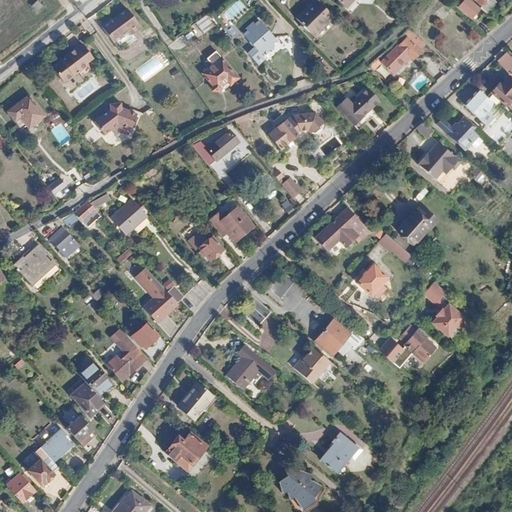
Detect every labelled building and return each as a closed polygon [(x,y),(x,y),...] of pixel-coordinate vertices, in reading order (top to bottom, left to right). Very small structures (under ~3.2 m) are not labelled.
[(39,0),(33,5),(39,12),(45,7),(46,7),(39,0)] [(237,0),(221,14),(227,22),(244,8),(237,0)] [(465,0),(459,7),(471,18),(479,9),(467,0),(465,0)] [(473,0),(481,7),(479,9),(485,14),(495,2),(492,0),(473,0)] [(317,1),(297,20),(314,36),(333,18),(317,1)] [(434,13),(441,21),(449,15),(442,7),(434,13)] [(127,9),(103,27),(115,43),(115,42),(128,32),(130,34),(132,33),(140,27),(127,9)] [(206,16),(199,21),(202,26),(210,20),(206,16)] [(249,33),(244,36),(254,48),(248,53),(258,65),(265,59),(260,54),(264,50),(266,53),(275,45),(273,43),(277,39),(261,22),(257,26),(255,24),(247,31),(249,33)] [(115,42),(120,48),(135,37),(132,33),(130,34),(128,32),(115,42)] [(279,42),(290,44),(291,37),(280,35),(279,42)] [(388,55),(395,62),(388,69),(393,75),(402,66),(399,63),(408,55),(412,59),(420,51),(408,38),(400,45),(399,44),(388,55)] [(93,59),(83,45),(57,63),(52,67),(54,70),(59,66),(67,79),(63,82),(64,84),(80,73),(82,76),(92,69),(88,64),(93,59)] [(511,60),(503,52),(495,61),(511,76),(511,60)] [(381,62),(388,69),(395,62),(388,55),(381,62)] [(186,60),(195,72),(201,67),(192,56),(186,60)] [(223,59),(205,73),(214,86),(214,91),(220,92),(221,86),(228,81),(231,85),(238,79),(223,59)] [(54,70),(63,82),(67,79),(59,66),(54,70)] [(499,85),(492,93),(506,105),(507,104),(511,109),(511,79),(509,77),(501,86),(499,85)] [(228,81),(221,86),(224,91),(231,85),(228,81)] [(379,100),(367,88),(351,103),(347,99),(337,108),(354,125),(364,116),(363,116),(371,108),(379,100)] [(466,105),(490,127),(504,113),(482,92),(474,100),(472,98),(466,105)] [(28,95),(8,111),(13,117),(19,113),(26,121),(29,124),(43,113),(28,95)] [(112,110),(96,122),(105,135),(112,130),(119,125),(131,131),(137,114),(123,108),(122,103),(117,104),(117,106),(111,107),(112,110)] [(285,121),(269,135),(281,149),(297,135),(296,134),(300,131),(308,129),(311,132),(315,133),(322,127),(323,122),(314,112),(293,116),(294,119),(288,124),(285,121)] [(13,117),(20,126),(25,122),(26,121),(19,113),(13,117)] [(26,121),(25,122),(28,127),(44,114),(43,113),(29,124),(26,121)] [(438,125),(466,150),(478,137),(470,129),(473,126),(464,118),(456,127),(455,126),(453,128),(443,119),(438,125)] [(417,127),(427,138),(434,131),(424,121),(417,127)] [(60,123),(49,131),(61,146),(71,138),(60,123)] [(119,125),(112,130),(116,135),(120,132),(129,135),(131,131),(119,125)] [(188,142),(206,163),(236,139),(227,129),(204,146),(198,138),(188,142)] [(511,134),(498,144),(505,154),(511,148),(511,134)] [(428,154),(444,168),(442,170),(445,173),(451,167),(453,169),(461,161),(438,141),(428,154)] [(418,164),(435,179),(442,170),(444,168),(428,154),(427,153),(418,164)] [(118,165),(107,171),(110,175),(120,169),(118,165)] [(477,167),(471,174),(479,182),(486,175),(477,167)] [(284,187),(294,200),(301,193),(291,181),(284,187)] [(106,195),(91,204),(96,210),(110,201),(106,195)] [(287,200),(280,204),(286,215),(292,211),(287,200)] [(137,204),(115,223),(129,239),(151,220),(137,204)] [(75,214),(82,221),(91,213),(84,206),(75,214)] [(332,223),(316,239),(327,251),(339,240),(347,248),(356,239),(367,229),(367,228),(349,208),(338,218),(332,223)] [(211,223),(219,233),(225,228),(229,232),(235,240),(253,226),(239,209),(227,219),(222,214),(211,223)] [(91,213),(82,221),(87,227),(96,219),(91,213)] [(414,213),(397,232),(405,238),(407,237),(413,243),(427,227),(421,221),(422,220),(414,213)] [(65,223),(69,228),(74,224),(73,223),(78,218),(75,214),(65,223)] [(329,220),(332,223),(338,218),(335,215),(329,220)] [(51,240),(67,259),(81,247),(64,228),(51,240)] [(225,228),(219,233),(223,237),(229,232),(225,228)] [(367,229),(356,239),(359,242),(370,232),(367,229)] [(380,243),(389,251),(390,249),(404,261),(410,255),(387,235),(380,243)] [(120,237),(107,249),(110,253),(123,241),(120,237)] [(213,237),(200,248),(210,260),(224,249),(213,237)] [(39,246),(15,266),(34,290),(59,270),(39,246)] [(127,249),(115,259),(119,264),(131,254),(127,249)] [(372,265),(356,283),(371,296),(374,293),(381,285),(387,278),(372,265)] [(268,287),(282,299),(297,282),(283,270),(268,287)] [(169,279),(162,285),(168,291),(174,285),(169,279)] [(0,296),(12,287),(6,281),(4,282),(7,285),(0,290),(0,296)] [(435,283),(425,294),(436,304),(440,300),(442,302),(448,295),(435,283)] [(168,291),(178,303),(184,297),(174,285),(168,291)] [(381,285),(374,293),(378,297),(385,289),(381,285)] [(247,302),(267,319),(273,312),(253,295),(247,302)] [(151,300),(156,305),(160,302),(155,296),(154,297),(152,299),(151,300)] [(173,302),(153,319),(164,331),(173,323),(176,326),(187,317),(173,302)] [(438,318),(433,323),(448,337),(456,328),(458,329),(461,329),(464,325),(464,322),(463,321),(465,318),(449,304),(444,311),(443,310),(436,316),(438,318)] [(332,321),(315,342),(331,356),(349,334),(332,321)] [(148,322),(134,335),(146,348),(160,335),(148,322)] [(173,323),(164,331),(167,335),(176,326),(173,323)] [(400,338),(406,343),(405,345),(407,347),(404,350),(391,339),(380,353),(400,369),(413,354),(424,363),(437,348),(426,339),(428,337),(419,329),(417,331),(411,325),(400,338)] [(107,364),(122,381),(144,362),(144,361),(147,358),(137,347),(133,350),(130,347),(125,352),(127,355),(123,358),(119,354),(107,364)] [(245,360),(230,378),(247,392),(261,374),(271,382),(279,373),(247,347),(239,355),(245,360)] [(297,361),(291,368),(309,384),(328,362),(312,347),(303,357),(298,363),(297,361)] [(80,375),(89,385),(102,400),(117,387),(95,362),(80,375)] [(321,382),(332,371),(327,366),(316,376),(321,382)] [(75,397),(86,411),(84,413),(90,421),(95,417),(96,419),(99,416),(101,418),(111,410),(102,400),(89,385),(75,397)] [(189,400),(180,410),(197,424),(216,400),(202,389),(191,401),(189,400)] [(95,417),(90,421),(96,427),(112,412),(111,410),(101,418),(99,416),(96,419),(95,417)] [(81,416),(67,428),(79,442),(93,430),(81,416)] [(46,443),(58,456),(72,444),(60,430),(46,442),(46,443)] [(93,430),(79,442),(85,449),(99,436),(93,430)] [(166,453),(188,472),(208,449),(190,434),(183,443),(178,439),(166,453)] [(335,445),(322,460),(338,473),(351,457),(350,456),(356,447),(340,435),(333,443),(335,445)] [(40,448),(50,458),(52,461),(58,456),(46,443),(40,448)] [(41,460),(28,471),(41,485),(45,481),(46,482),(54,475),(53,473),(58,468),(52,461),(50,458),(44,463),(41,460)] [(281,482),(283,495),(289,494),(291,500),(296,499),(304,510),(317,502),(316,498),(324,488),(314,479),(314,474),(292,465),(289,477),(281,482)] [(20,474),(6,486),(21,503),(35,491),(20,474)] [(270,497),(260,488),(256,493),(266,501),(270,497)] [(150,511),(154,509),(135,494),(119,511),(150,511)]
